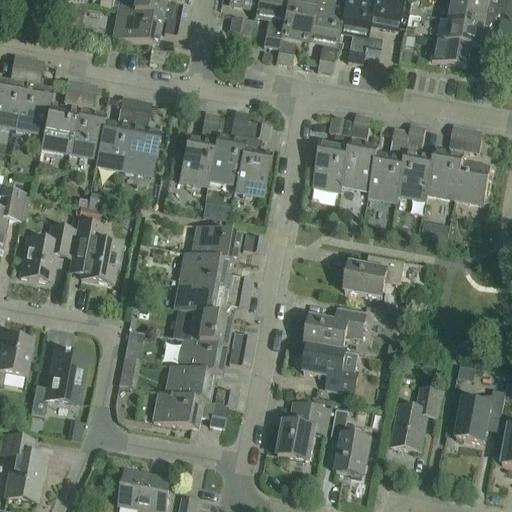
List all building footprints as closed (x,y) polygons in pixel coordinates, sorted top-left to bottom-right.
[(119,0),(117,13),(157,21),(161,0),(119,0)] [(229,0),(229,4),(256,9),(257,10),(258,0),(229,0)] [(264,51),(278,54),(279,54),(281,45),(280,45),(281,36),(288,0),(258,0),(257,10),(256,9),(254,17),(268,19),(262,51),(264,51)] [(288,0),(281,36),(309,42),(316,2),(305,0),(288,0)] [(339,33),(340,33),(368,38),(370,29),(369,29),(374,0),(344,0),(343,7),(344,7),(339,33)] [(374,0),(369,29),(370,29),(398,35),(404,0),(374,0)] [(453,0),(453,3),(511,13),(511,5),(504,8),(500,0),(453,0)] [(316,2),(309,42),(338,47),(340,33),(339,33),(344,7),(343,7),(316,2)] [(441,25),(449,26),(449,24),(489,32),(496,24),(495,23),(499,17),(506,19),(510,23),(511,23),(511,13),(453,3),(449,23),(442,21),(441,23),(441,25)] [(169,8),(166,23),(188,27),(190,12),(169,8)] [(78,21),(94,21),(94,9),(78,9),(78,21)] [(157,21),(117,13),(112,42),(152,50),(157,21)] [(232,22),(229,36),(251,41),(254,26),(232,22)] [(436,44),(445,45),(472,50),(472,51),(478,52),(494,55),(511,58),(511,48),(505,47),(500,49),(494,48),(493,42),(489,32),(449,24),(449,26),(441,25),(441,23),(440,22),(436,44)] [(188,27),(166,23),(163,37),(185,42),(188,27)] [(367,40),(366,47),(363,62),(364,62),(379,65),(383,43),(367,40)] [(366,47),(351,44),(347,66),(362,69),(364,62),(363,62),(366,47)] [(472,50),(445,45),(436,44),(432,66),(470,73),(471,72),(478,66),(470,58),(472,51),(472,50)] [(279,54),(278,54),(276,66),(291,70),(295,49),(281,45),(279,54)] [(478,52),(477,57),(483,63),(492,64),(494,55),(478,52)] [(317,74),(332,77),(336,56),(320,53),(317,74)] [(150,63),(163,66),(165,57),(152,54),(150,63)] [(0,130),(15,134),(23,94),(23,95),(25,85),(24,85),(29,63),(14,60),(7,91),(0,89),(0,130)] [(24,85),(25,85),(40,88),(44,66),(29,63),(24,85)] [(62,105),(77,108),(81,87),(67,84),(62,105)] [(81,87),(77,108),(93,112),(97,90),(81,87)] [(15,134),(42,139),(43,139),(48,113),(49,113),(52,100),(23,95),(23,94),(15,134)] [(95,171),(123,176),(137,105),(121,101),(116,133),(104,131),(97,164),(96,164),(95,171)] [(137,105),(123,176),(152,182),(160,142),(145,139),(152,108),(137,105)] [(40,153),(68,158),(75,118),(49,113),(48,113),(43,139),(42,139),(40,153)] [(208,184),(235,189),(241,158),(242,158),(244,151),(248,125),(250,119),(234,116),(228,148),(214,145),(212,152),(213,152),(207,184),(208,184)] [(204,117),(199,139),(215,142),(219,120),(204,117)] [(68,158),(96,164),(97,164),(104,131),(105,124),(75,118),(68,158)] [(356,119),(354,126),(351,142),(352,142),(367,145),(371,122),(356,119)] [(341,197),(343,190),(350,152),(352,144),(352,142),(351,142),(354,126),(333,122),(331,137),(336,138),(333,155),(320,153),(313,191),(341,197)] [(235,189),(233,197),(262,202),(270,163),(257,161),(260,144),(266,145),(270,130),(248,125),(244,151),(242,158),(241,158),(235,189)] [(427,205),(428,199),(427,199),(433,167),(432,167),(419,165),(426,133),(410,130),(409,136),(405,162),(404,169),(405,169),(398,200),(399,200),(427,205)] [(449,152),(464,155),(468,133),(453,131),(449,152)] [(468,133),(464,155),(479,158),(483,137),(468,133)] [(398,207),(399,200),(398,200),(405,169),(404,169),(405,162),(409,136),(394,134),(388,166),(377,164),(375,163),(370,194),(369,195),(368,202),(398,207)] [(207,191),(208,184),(207,184),(213,152),(212,152),(185,147),(178,186),(207,191)] [(343,190),(369,195),(370,194),(375,163),(377,164),(378,157),(350,152),(343,190)] [(427,199),(428,199),(455,204),(462,165),(433,160),(432,167),(433,167),(427,199)] [(462,165),(455,204),(483,209),(491,171),(462,165)] [(0,256),(2,257),(8,225),(20,227),(25,199),(1,195),(0,202),(0,256)] [(101,230),(79,226),(70,279),(81,281),(81,284),(112,289),(120,250),(98,246),(101,230)] [(20,283),(51,289),(55,270),(54,270),(55,260),(67,263),(73,235),(52,231),(49,247),(28,243),(20,283)] [(197,232),(191,259),(191,260),(224,266),(223,267),(230,268),(236,239),(197,232)] [(242,255),(264,259),(266,245),(245,241),(242,255)] [(185,258),(180,286),(218,294),(218,293),(223,267),(224,266),(191,260),(191,259),(185,258)] [(345,295),(382,303),(386,286),(400,289),(405,266),(377,260),(374,273),(350,268),(345,295)] [(227,296),(249,300),(252,283),(230,279),(227,295),(227,296)] [(177,316),(187,318),(188,317),(213,322),(213,321),(215,308),(246,314),(249,300),(227,296),(227,295),(218,293),(218,294),(180,286),(174,316),(177,316)] [(305,350),(310,350),(310,349),(343,356),(343,354),(346,339),(362,343),(366,320),(339,314),(336,326),(311,321),(305,350)] [(181,317),(176,344),(182,345),(221,352),(226,324),(213,321),(213,322),(188,317),(187,318),(181,317)] [(233,338),(230,354),(252,358),(255,342),(233,338)] [(0,389),(1,390),(3,378),(26,382),(33,346),(2,340),(0,349),(0,389)] [(182,345),(177,372),(177,373),(208,379),(208,380),(215,381),(221,352),(182,345)] [(310,349),(310,350),(304,376),(330,381),(327,394),(354,399),(359,377),(343,374),(347,355),(343,354),(343,356),(310,349)] [(252,358),(230,354),(228,368),(249,372),(252,358)] [(31,419),(44,421),(47,403),(79,409),(87,364),(55,358),(48,393),(36,391),(31,419)] [(170,371),(164,399),(164,400),(197,406),(196,407),(203,408),(203,405),(208,380),(208,379),(177,373),(177,372),(170,371)] [(216,392),(213,407),(213,409),(228,412),(228,411),(235,412),(238,397),(216,392)] [(392,451),(421,457),(428,422),(438,423),(443,398),(421,393),(417,414),(400,410),(392,451)] [(456,443),(484,449),(489,423),(501,426),(506,398),(485,394),(482,409),(464,406),(456,443)] [(164,400),(164,399),(158,398),(153,427),(196,435),(198,421),(210,423),(209,429),(224,432),(228,412),(213,409),(213,407),(203,405),(203,408),(196,407),(197,406),(164,400)] [(280,459),(311,465),(316,439),(327,441),(332,415),(306,410),(302,429),(286,426),(280,459)] [(337,477),(363,482),(371,444),(345,439),(350,417),(337,415),(332,442),(343,444),(337,477)] [(502,469),(511,471),(511,431),(510,431),(502,469)] [(48,462),(32,460),(35,445),(4,440),(1,459),(12,461),(4,503),(36,508),(41,479),(45,480),(48,462)] [(119,511),(127,511),(165,511),(170,486),(126,477),(119,511)] [(181,511),(195,511),(197,505),(183,503),(181,511)]
